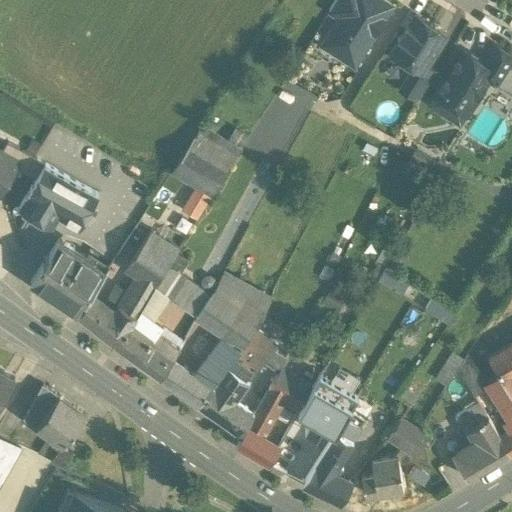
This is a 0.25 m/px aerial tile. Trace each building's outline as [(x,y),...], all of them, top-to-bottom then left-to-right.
[(349,0),(339,17),(328,35),(342,44),(342,45),(342,47),(338,53),(354,64),(374,32),(374,30),(374,27),(372,26),(377,18),(379,19),(381,19),(382,18),(384,17),(391,5),(383,0),(349,0)] [(335,0),(329,10),(339,17),(349,0),(335,0)] [(445,33),(415,13),(391,50),(394,52),(395,57),(401,61),(407,60),(415,66),(421,70),(426,63),(445,33)] [(511,60),(511,53),(494,42),(482,61),(494,68),(488,76),(498,83),(511,60)] [(482,61),(463,49),(436,93),(452,103),(466,112),(488,76),(494,68),(482,61)] [(415,66),(401,87),(418,98),(436,70),(426,63),(421,70),(415,66)] [(452,103),(436,93),(429,103),(446,113),(452,103)] [(210,131),(202,125),(172,171),(197,186),(211,194),(241,150),(227,141),(210,131)] [(247,137),(235,129),(227,141),(241,150),(241,149),(247,137)] [(1,150),(0,149),(0,190),(15,167),(24,151),(6,141),(1,150)] [(15,167),(25,173),(34,157),(24,151),(15,167)] [(34,157),(25,173),(35,179),(45,164),(34,157)] [(59,215),(78,227),(97,195),(45,164),(35,179),(20,207),(53,226),(59,215)] [(197,186),(183,210),(197,219),(211,194),(197,186)] [(149,231),(125,268),(139,278),(126,299),(142,309),(154,289),(167,266),(178,248),(149,231)] [(105,274),(57,242),(29,284),(78,317),(88,300),(105,274)] [(211,296),(167,266),(154,289),(196,317),(211,296)] [(388,268),(380,280),(411,299),(419,287),(388,268)] [(266,314),(216,286),(211,296),(196,317),(220,333),(226,337),(243,348),(259,327),(266,314)] [(451,323),(458,311),(434,297),(427,310),(451,323)] [(118,307),(114,312),(109,308),(105,314),(100,310),(89,326),(117,348),(128,333),(140,313),(142,309),(126,299),(120,308),(118,307)] [(88,300),(78,317),(89,326),(100,310),(88,300)] [(162,328),(140,313),(128,333),(117,348),(116,349),(161,381),(173,362),(180,349),(158,334),(162,328)] [(226,337),(220,333),(217,337),(223,341),(226,337)] [(243,354),(230,370),(247,383),(276,348),(258,336),(243,354)] [(243,348),(226,337),(223,341),(214,352),(231,364),(243,348)] [(511,344),(507,347),(488,359),(499,375),(505,385),(511,381),(511,344)] [(195,378),(183,370),(172,389),(198,407),(227,368),(231,364),(214,352),(195,378)] [(290,354),(279,372),(285,375),(296,358),(290,354)] [(464,363),(451,356),(435,382),(446,389),(457,373),(464,363)] [(484,385),(466,358),(464,363),(457,373),(474,398),(486,390),(483,386),(484,385)] [(173,362),(161,381),(172,389),(183,370),(173,362)] [(227,368),(198,407),(242,438),(254,416),(234,402),(247,383),(230,370),(227,368)] [(0,404),(14,381),(0,372),(0,404)] [(285,375),(279,372),(267,392),(281,401),(299,412),(311,392),(285,375)] [(511,396),(505,385),(499,375),(487,383),(502,407),(511,400),(511,396)] [(319,378),(298,415),(310,421),(304,430),(316,437),(322,428),(335,436),(336,436),(344,422),(357,399),(319,378)] [(41,388),(23,422),(36,431),(57,399),(41,388)] [(267,392),(254,416),(242,438),(236,448),(269,467),(279,450),(260,439),(281,401),(267,392)] [(84,417),(57,399),(36,431),(50,440),(46,446),(58,454),(59,454),(67,443),(84,417)] [(511,400),(502,407),(509,419),(505,421),(511,432),(511,400)] [(480,405),(455,421),(464,436),(470,432),(490,422),(480,405)] [(344,422),(338,434),(352,444),(359,432),(344,422)] [(412,429),(401,422),(393,433),(392,432),(388,439),(403,449),(416,457),(427,438),(419,433),(412,429)] [(501,441),(490,422),(470,432),(477,443),(453,458),(467,482),(510,456),(501,441)] [(314,470),(304,485),(340,503),(350,485),(335,478),(331,475),(352,444),(338,434),(336,436),(335,436),(314,470)] [(511,434),(501,441),(510,456),(511,454),(511,434)] [(67,443),(59,454),(58,454),(49,466),(66,474),(81,452),(67,443)] [(58,454),(46,446),(36,460),(49,466),(58,454)] [(416,457),(403,449),(398,458),(409,466),(416,457)] [(398,458),(371,462),(374,478),(361,480),(364,498),(403,492),(398,458)] [(109,511),(74,498),(68,511),(62,511),(61,511),(109,511)]
